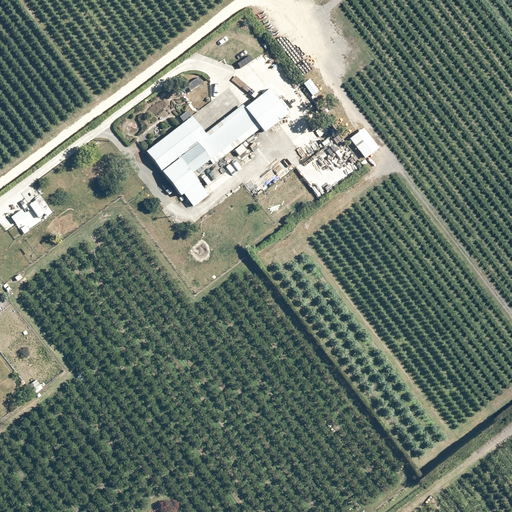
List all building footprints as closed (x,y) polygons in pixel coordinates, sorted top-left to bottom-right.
[(184,84),(190,93),(202,86),(196,77),(184,84)] [(317,90),(309,78),(300,84),(309,97),(317,90)] [(205,137),(201,131),(210,124),(201,112),(192,119),(190,117),(144,152),(177,197),(181,194),(191,208),(207,196),(196,182),(190,174),(209,159),(212,164),(233,149),(238,156),(245,150),(240,143),(250,135),(257,144),(262,140),(255,131),(259,129),(262,133),(287,114),(268,89),(243,108),(205,137)] [(376,148),(361,128),(348,139),(363,158),(376,148)] [(271,181),(262,167),(252,177),(263,189),(271,181)]
